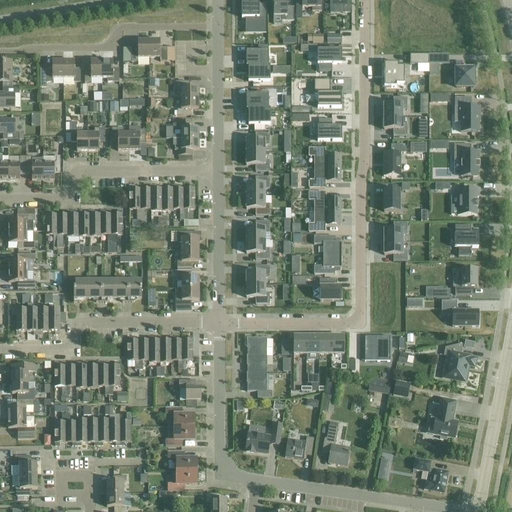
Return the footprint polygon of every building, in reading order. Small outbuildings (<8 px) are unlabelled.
[(294,22),(293,8),(287,8),(286,0),(273,0),(274,8),(274,17),(279,17),(282,17),(282,19),(282,22),(288,22),(294,22)] [(302,2),(296,2),(296,10),(302,10),(302,8),(306,8),(312,8),(312,12),(316,12),(322,12),(322,1),(321,0),(301,0),(302,1),(302,2)] [(349,0),(330,0),(330,6),(332,6),(343,6),(343,14),(346,14),(350,14),(349,0)] [(250,2),(242,2),(242,18),(247,18),(247,33),(265,33),(266,25),(265,14),(259,14),(259,11),(259,3),(253,3),(253,5),(250,5),(250,2)] [(341,43),(341,36),(327,36),(327,42),(327,44),(334,44),(341,44),(341,43)] [(138,49),(131,49),(132,63),(138,63),(138,59),(150,59),(150,41),(138,42),(138,49)] [(167,56),(167,49),(167,48),(160,48),(160,41),(150,41),(150,59),(160,58),(160,62),(167,62),(167,56)] [(175,48),(167,48),(167,49),(167,56),(167,62),(176,62),(175,48)] [(339,65),(339,61),(342,61),(342,51),(318,51),(318,65),(319,65),(319,73),(332,73),(332,65),(339,65)] [(248,58),(246,58),(246,67),(270,67),(268,67),(268,52),(257,52),(256,52),(248,52),(248,58)] [(429,65),(429,55),(416,55),(410,55),(410,65),(421,65),(429,65)] [(448,55),(429,55),(429,65),(448,65),(448,55)] [(18,71),(12,71),(12,62),(0,62),(0,82),(3,83),(3,89),(12,89),(12,76),(18,76),(21,75),(21,72),(18,71)] [(46,70),(40,70),(40,88),(46,88),(46,84),(53,84),(53,80),(64,79),(64,62),(52,62),(52,70),(46,70)] [(64,62),(64,79),(74,79),(74,83),(81,83),(81,69),(75,69),(75,62),(64,62)] [(102,79),(102,62),(91,62),(91,69),(85,69),(85,83),(91,83),(91,79),(102,79)] [(112,62),(102,62),(102,79),(107,79),(107,83),(113,83),(119,83),(119,69),(113,69),(112,62)] [(474,78),(474,70),(462,70),(462,63),(456,63),(456,70),(456,88),(466,88),(474,88),(474,86),(475,86),(475,78),(474,78)] [(390,64),(384,64),(384,71),(384,80),(383,80),(383,88),(391,88),(396,88),(396,85),(397,85),(404,85),(406,85),(406,77),(404,77),(404,68),(399,68),(399,64),(390,64)] [(270,67),(247,67),(247,68),(249,68),(249,75),(248,75),(248,78),(248,82),(250,82),(253,82),(253,83),(270,82),(270,67)] [(330,81),(315,81),(315,95),(318,95),(318,109),(342,109),(342,98),(339,98),(339,94),(330,94),(330,81)] [(181,99),(198,99),(198,88),(190,88),(190,82),(176,82),(176,93),(181,93),(181,99)] [(19,95),(19,89),(3,89),(3,95),(0,94),(0,108),(15,109),(15,95),(19,95)] [(248,101),(247,101),(247,110),(270,110),(269,110),(268,95),(257,95),(251,95),(248,95),(248,101)] [(198,99),(181,99),(181,110),(177,110),(177,116),(191,116),(191,111),(198,110),(198,99)] [(391,105),(384,105),(384,117),(402,118),(402,110),(407,110),(407,99),(401,99),(393,99),(393,102),(393,105),(391,105)] [(480,108),(455,108),(455,115),(461,115),(461,133),(479,133),(479,117),(480,117),(480,108)] [(440,128),(436,109),(417,113),(421,132),(440,128)] [(270,110),(247,110),(247,111),(248,111),(248,113),(249,113),(249,118),(248,118),(249,126),(251,126),(251,125),(254,125),(254,126),(255,126),(270,125),(270,110)] [(402,118),(384,117),(384,118),(384,130),(388,130),(393,130),(393,134),(393,137),(400,137),(407,137),(407,125),(402,125),(402,118)] [(23,140),(23,134),(15,134),(15,120),(0,120),(0,134),(3,134),(3,140),(23,140)] [(318,127),(318,128),(318,142),(319,142),(328,142),(341,142),(342,142),(342,135),(342,133),(342,131),(342,127),(339,127),(334,127),(332,127),(332,124),(332,120),(319,120),(319,123),(319,127),(318,127)] [(182,140),(199,140),(199,129),(192,129),(192,122),(179,123),(179,125),(173,125),(174,140),(182,140)] [(88,152),(88,135),(82,135),(82,130),(77,130),(77,123),(66,123),(66,131),(71,131),(71,134),(71,143),(71,144),(77,143),(77,152),(88,152)] [(129,128),(129,134),(129,152),(140,152),(140,144),(147,144),(147,140),(147,135),(147,131),(140,131),(140,128),(129,128)] [(88,135),(88,152),(99,152),(99,143),(105,143),(105,129),(95,130),(95,135),(88,135)] [(129,152),(129,134),(124,134),(124,129),(112,129),(112,145),(118,144),(118,152),(129,152)] [(270,139),(270,134),(262,134),(256,134),(256,138),(256,141),(250,141),(246,141),(246,153),(246,154),(265,154),(265,153),(265,146),(268,146),(270,146),(270,139)] [(182,140),(174,140),(174,146),(175,146),(175,151),(179,151),(179,157),(187,157),(193,157),(193,151),(199,151),(199,140),(182,140)] [(479,161),(479,153),(475,153),(471,153),(471,149),(471,145),(460,145),(454,145),(454,153),(454,161),(458,161),(461,161),(462,177),(467,177),(469,177),(476,177),(478,177),(478,174),(478,168),(479,168),(479,167),(479,163),(478,163),(478,161),(479,161)] [(401,177),(401,154),(405,154),(405,146),(391,146),(391,153),(384,153),(384,177),(401,177)] [(341,169),(341,156),(325,156),(325,149),(309,149),(309,156),(315,156),(315,169),(341,169)] [(270,166),(270,161),(268,161),(265,161),(265,154),(246,154),(246,166),(248,166),(255,166),(255,173),(268,173),(270,173),(270,166)] [(0,181),(9,181),(9,164),(2,164),(2,158),(0,157),(0,181)] [(26,157),(9,158),(9,164),(9,181),(20,181),(20,175),(26,175),(26,157)] [(32,157),(26,157),(26,175),(32,175),(32,181),(43,181),(43,159),(32,159),(32,158),(32,157)] [(54,158),(43,158),(43,159),(43,181),(54,181),(54,175),(60,175),(60,157),(54,157),(54,158)] [(341,181),(341,169),(315,169),(315,181),(309,181),(309,188),(325,188),(325,181),(341,181)] [(270,184),(270,178),(256,178),(256,185),(249,185),(246,185),(246,197),(265,197),(265,190),(267,190),(270,190),(270,184)] [(141,221),(141,190),(135,191),(135,187),(130,187),(130,211),(137,211),(137,221),(141,221)] [(152,213),(151,187),(147,187),(147,190),(141,190),(141,221),(145,221),(145,211),(151,211),(151,213),(152,213)] [(162,213),(162,190),(156,190),(156,187),(151,187),(152,213),(162,213)] [(169,190),(162,190),(162,213),(173,213),(173,187),(168,187),(169,190)] [(178,187),(173,187),(173,213),(173,211),(181,211),(181,221),(184,221),(184,190),(178,190),(178,187)] [(190,190),(184,190),(184,221),(188,221),(188,211),(195,211),(195,187),(190,187),(190,190)] [(478,208),(478,202),(477,202),(477,200),(477,198),(478,198),(479,198),(479,195),(479,190),(469,190),(460,190),(460,198),(460,207),(458,207),(458,212),(458,217),(465,217),(471,217),(477,217),(477,213),(477,208),(478,208)] [(399,213),(399,191),(384,191),(384,213),(399,213)] [(341,213),(341,200),(325,200),(325,193),(309,193),(309,201),(315,201),(315,213),(341,213)] [(270,210),(270,205),(267,205),(265,205),(265,197),(246,197),(246,199),(245,199),(245,203),(245,206),(246,206),(246,210),(256,210),(256,217),(264,217),(267,217),(270,217),(270,210)] [(85,215),(79,215),(79,239),(90,239),(90,212),(85,212),(85,215)] [(95,212),(90,212),(90,239),(101,238),(101,236),(101,215),(95,215),(95,212)] [(105,212),(101,212),(101,215),(101,236),(108,236),(108,252),(108,255),(112,255),(112,247),(112,215),(105,215),(105,212)] [(118,215),(112,215),(112,247),(112,255),(117,255),(117,236),(123,236),(123,212),(118,212),(118,215)] [(51,213),(47,213),(47,237),(54,237),(54,247),(54,252),(57,252),(57,250),(57,247),(58,247),(58,216),(51,216),(51,213)] [(58,247),(57,247),(57,250),(62,250),(62,237),(68,237),(69,237),(68,213),(64,213),(64,216),(58,216),(58,247)] [(79,239),(79,215),(73,216),(73,213),(68,213),(69,237),(68,237),(68,239),(79,239)] [(341,226),(341,213),(315,213),(315,225),(309,225),(309,233),(325,233),(325,226),(341,226)] [(18,222),(8,222),(9,233),(27,232),(34,232),(34,222),(35,222),(35,216),(25,216),(17,216),(18,222)] [(248,229),(247,229),(247,242),(265,242),(270,242),(270,234),(270,229),(270,222),(256,222),(256,229),(248,229)] [(393,231),(384,231),(384,243),(402,243),(402,236),(407,236),(407,224),(393,224),(393,228),(393,231)] [(470,230),(470,226),(462,226),(455,226),(455,231),(455,234),(455,241),(454,248),(455,248),(458,248),(458,257),(464,257),(470,257),(470,253),(470,249),(478,249),(479,249),(479,241),(479,234),(470,234),(470,230)] [(27,232),(9,233),(9,244),(18,243),(18,250),(36,249),(36,243),(28,243),(27,232)] [(182,251),(199,251),(199,239),(192,239),(192,233),(177,233),(171,233),(171,243),(177,243),(182,243),(182,251)] [(301,235),(293,235),(293,243),(301,243),(301,235)] [(342,256),(342,244),(340,244),(340,242),(340,239),(338,239),(335,239),(335,237),(325,237),(314,237),(314,241),(314,245),(318,245),(323,245),(323,252),(323,256),(342,256)] [(270,255),(270,249),(265,249),(265,242),(247,242),(247,245),(247,254),(256,254),(256,261),(265,261),(270,261),(270,255)] [(402,251),(402,243),(384,243),(384,256),(393,256),(393,263),(407,263),(407,251),(402,251)] [(97,249),(90,250),(90,256),(101,256),(101,246),(97,247),(97,249)] [(199,251),(182,251),(182,259),(178,259),(178,270),(192,270),(192,263),(199,263),(199,251)] [(9,272),(28,272),(28,261),(36,261),(36,255),(18,255),(18,261),(9,261),(9,272)] [(342,258),(342,256),(323,256),(323,267),(314,267),(314,271),(314,275),(325,275),(335,275),(335,274),(335,273),(340,273),(340,271),(341,269),(342,269),(342,267),(342,258)] [(270,273),(270,267),(256,267),(256,273),(248,274),(247,274),(247,286),(265,286),(265,279),(267,279),(270,279),(270,273)] [(477,280),(477,278),(478,278),(478,274),(478,271),(478,269),(476,269),(471,269),(471,271),(468,271),(462,271),(462,280),(462,288),(455,288),(455,292),(455,296),(467,296),(473,296),(473,292),(473,289),(475,289),(477,289),(477,280)] [(28,283),(28,272),(9,272),(9,283),(18,283),(18,289),(36,289),(36,283),(28,283)] [(199,290),(199,278),(192,278),(192,272),(176,272),(176,282),(182,282),(182,290),(199,290)] [(341,292),(341,287),(340,287),(336,287),(336,284),(336,280),(329,280),(327,280),(320,280),(320,294),(320,302),(341,302),(341,301),(341,300),(342,300),(342,295),(342,292),(341,292)] [(89,300),(89,281),(76,282),(76,289),(74,289),(74,303),(82,303),(82,300),(89,300)] [(102,281),(89,281),(89,300),(96,300),(96,303),(103,303),(102,281)] [(116,300),(115,281),(102,281),(103,303),(108,303),(108,300),(116,300)] [(129,303),(129,281),(115,281),(116,300),(123,299),(123,303),(129,303)] [(129,281),(129,303),(135,303),(135,299),(142,299),(142,281),(129,281)] [(270,300),(270,294),(265,294),(265,286),(247,286),(247,287),(247,299),(256,299),(256,302),(256,305),(264,305),(270,305),(270,300)] [(450,291),(444,291),(444,289),(439,289),(439,298),(450,298),(450,291)] [(182,290),(175,290),(175,298),(175,302),(175,306),(176,313),(183,313),(192,313),(191,307),(191,302),(199,302),(199,290),(182,290)] [(39,336),(39,310),(33,310),(33,304),(32,304),(32,296),(28,296),(28,304),(29,310),(28,310),(28,333),(34,333),(34,336),(39,336)] [(457,302),(442,302),(442,316),(452,316),(452,327),(478,327),(478,311),(457,311),(457,302)] [(12,317),(9,317),(9,326),(9,327),(15,327),(15,317),(17,317),(17,336),(22,336),(22,333),(28,333),(28,310),(12,310),(12,317)] [(49,310),(39,310),(39,336),(43,336),(43,333),(49,333),(49,310)] [(61,310),(49,310),(49,333),(56,332),(56,336),(61,336),(61,322),(66,322),(66,319),(66,314),(65,314),(61,314),(61,310)] [(267,348),(267,339),(261,339),(259,339),(250,339),(250,338),(250,337),(245,337),(245,342),(245,347),(247,347),(247,349),(248,349),(248,352),(247,357),(267,357),(267,348)] [(306,337),(294,337),(294,355),(306,355),(306,337)] [(319,337),(306,337),(306,355),(306,360),(319,360),(319,355),(319,337)] [(331,337),(319,337),(319,355),(331,355),(331,337)] [(344,337),(331,337),(331,355),(344,355),(344,337)] [(129,341),(129,361),(129,367),(136,367),(136,370),(140,370),(140,341),(133,341),(133,338),(129,338),(129,341)] [(140,341),(140,370),(144,370),(144,362),(150,362),(150,364),(151,364),(151,338),(146,338),(146,341),(140,341)] [(155,338),(151,338),(151,364),(161,364),(161,341),(155,341),(155,338)] [(168,341),(161,341),(161,364),(172,364),(172,362),(172,338),(168,338),(168,341)] [(177,338),(172,338),(172,362),(179,362),(179,370),(183,370),(183,341),(177,341),(177,338)] [(189,341),(183,341),(183,370),(187,370),(187,362),(194,362),(194,359),(194,341),(194,338),(189,338),(189,341)] [(390,338),(365,338),(365,356),(378,356),(378,363),(390,363),(390,338)] [(463,345),(460,345),(445,348),(444,356),(449,357),(447,369),(445,369),(443,379),(449,380),(449,379),(466,382),(468,372),(467,372),(468,367),(475,368),(476,359),(470,358),(461,356),(463,345)] [(267,363),(267,357),(247,357),(247,361),(247,366),(247,370),(247,374),(267,374),(267,363)] [(63,396),(67,396),(67,367),(60,367),(60,364),(56,364),(56,367),(55,388),(63,388),(63,396)] [(77,388),(77,364),(73,364),(73,367),(67,367),(67,396),(70,396),(70,388),(77,388)] [(77,388),(77,390),(88,390),(88,367),(82,367),(82,364),(77,364),(77,388)] [(88,367),(88,390),(99,390),(99,388),(99,364),(95,364),(95,367),(88,367)] [(103,364),(99,364),(99,388),(106,388),(106,396),(110,396),(110,367),(103,367),(103,364)] [(116,367),(110,367),(110,396),(114,396),(114,388),(121,388),(121,367),(121,364),(116,364),(116,367)] [(13,373),(13,384),(36,384),(35,366),(18,366),(18,373),(13,373)] [(267,377),(267,374),(247,374),(247,379),(247,384),(247,387),(247,393),(252,393),(258,393),(257,396),(257,399),(265,399),(271,399),(271,395),(272,392),(269,392),(267,392),(267,377)] [(371,379),(369,392),(383,395),(384,388),(390,389),(391,383),(371,379)] [(196,381),(180,381),(180,390),(180,402),(185,402),(186,408),(196,408),(196,402),(202,402),(202,388),(196,388),(196,381)] [(411,385),(396,382),(393,397),(408,400),(411,385)] [(33,401),(34,400),(36,400),(35,384),(29,384),(13,384),(13,395),(19,395),(19,401),(33,401)] [(336,398),(325,396),(322,412),(333,413),(336,398)] [(455,438),(457,438),(458,431),(457,430),(458,422),(453,421),(457,402),(441,399),(437,418),(436,418),(436,419),(431,418),(430,425),(434,426),(433,436),(441,437),(440,440),(446,441),(447,438),(455,440),(455,438)] [(18,407),(9,407),(9,418),(26,418),(25,414),(34,414),(33,401),(19,401),(18,401),(18,407)] [(175,428),(195,428),(195,415),(182,415),(182,408),(166,409),(166,416),(175,416),(175,428)] [(67,444),(67,415),(63,415),(63,423),(56,423),(56,444),(56,447),(60,447),(60,444),(67,444)] [(78,423),(77,423),(71,423),(71,415),(67,415),(67,444),(73,444),(73,447),(78,447),(78,423)] [(128,423),(121,423),(121,447),(125,447),(125,444),(132,444),(132,415),(128,415),(128,423)] [(35,418),(9,418),(9,430),(19,429),(19,440),(36,440),(35,427),(37,425),(37,421),(35,419),(35,418)] [(88,444),(88,421),(77,421),(77,423),(78,423),(78,447),(82,447),(82,444),(88,444)] [(99,447),(99,421),(88,421),(88,444),(95,444),(95,447),(99,447)] [(110,444),(110,421),(99,421),(99,447),(104,447),(104,444),(110,444)] [(121,423),(121,421),(110,421),(110,444),(116,444),(116,447),(121,447),(121,423)] [(250,428),(249,435),(246,453),(256,454),(256,453),(260,453),(260,454),(268,455),(270,444),(272,444),(272,446),(280,447),(283,426),(275,425),(272,438),(264,437),(265,430),(260,429),(254,428),(254,429),(250,428)] [(329,426),(327,439),(324,439),(322,453),(330,455),(328,464),(347,467),(350,449),(335,447),(338,428),(329,426)] [(169,441),(167,441),(167,448),(182,448),(182,441),(195,441),(195,428),(175,428),(169,429),(169,441)] [(306,443),(288,440),(285,458),(304,461),(304,456),(311,457),(314,439),(307,438),(306,443)] [(177,472),(196,472),(196,459),(184,459),(184,452),(168,453),(168,459),(177,459),(177,472)] [(0,456),(0,461),(0,467),(8,467),(8,457),(0,456)] [(20,477),(37,476),(37,464),(32,464),(32,457),(16,457),(16,467),(20,466),(20,477)] [(430,492),(444,495),(448,473),(434,471),(430,470),(431,463),(415,460),(413,471),(428,474),(427,482),(425,482),(424,491),(430,492)] [(381,461),(380,468),(387,470),(389,462),(381,461)] [(196,472),(177,472),(177,485),(169,485),(169,492),(184,492),(184,485),(197,485),(196,472)] [(37,476),(20,477),(13,477),(13,488),(16,488),(16,497),(33,497),(32,490),(38,489),(37,476)] [(107,495),(124,495),(124,483),(127,483),(126,477),(114,477),(114,483),(107,483),(107,495)] [(176,494),(168,494),(168,506),(176,506),(176,494)] [(131,495),(124,495),(107,495),(107,508),(114,508),(114,511),(127,511),(127,508),(131,508),(131,495)] [(212,511),(227,511),(227,501),(222,501),(222,495),(207,495),(207,504),(212,504),(212,511)]
